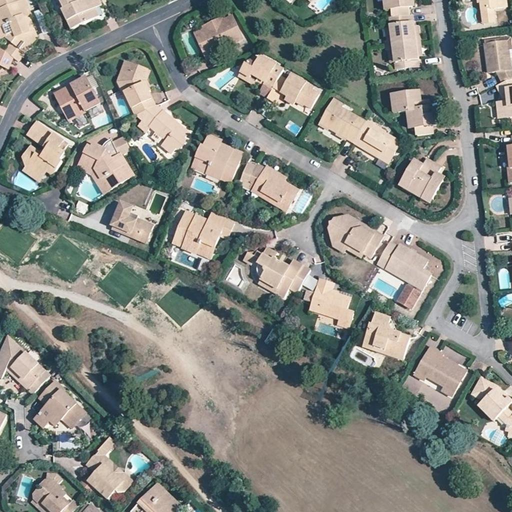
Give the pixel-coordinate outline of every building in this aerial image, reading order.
[(26,10),(29,8),(25,0),(0,0),(0,10),(0,11),(6,23),(4,24),(8,35),(16,32),(18,36),(30,32),(29,29),(33,28),(28,15),(26,10)] [(96,8),(92,0),(81,0),(75,3),(74,0),(62,0),(59,2),(72,30),(100,16),(96,8)] [(389,0),(391,9),(392,9),(393,17),(410,15),(408,7),(412,6),(411,0),(389,0)] [(480,0),(482,6),(484,23),(495,22),(493,9),(507,7),(505,0),(480,0)] [(4,37),(12,43),(26,53),(37,37),(33,28),(29,29),(30,32),(18,36),(16,32),(8,35),(4,24),(6,23),(0,11),(0,10),(0,30),(2,37),(4,37)] [(393,40),(394,50),(397,70),(419,67),(418,56),(414,28),(412,14),(410,15),(393,17),(390,17),(393,40)] [(231,16),(218,22),(224,25),(234,21),(231,16)] [(224,25),(218,22),(208,27),(206,34),(197,39),(207,59),(218,54),(217,51),(242,40),(234,21),(224,25)] [(194,33),(197,39),(206,34),(208,27),(194,33)] [(418,27),(414,28),(418,56),(422,56),(418,27)] [(387,51),(394,50),(393,40),(385,41),(387,51)] [(500,73),(500,79),(503,84),(511,79),(511,64),(509,42),(487,45),(490,74),(500,73)] [(26,53),(12,43),(5,52),(13,58),(19,63),(26,53)] [(0,65),(9,69),(13,58),(5,52),(1,49),(0,51),(0,65)] [(272,93),(281,77),(284,70),(276,66),(261,58),(261,59),(257,67),(250,63),(244,65),(240,73),(257,83),(259,79),(266,83),(264,87),(264,88),(272,93)] [(261,59),(250,63),(257,67),(261,59)] [(122,95),(124,94),(127,92),(122,83),(126,72),(132,74),(134,67),(123,63),(117,83),(122,95)] [(142,83),(143,78),(145,71),(134,67),(132,74),(126,72),(122,83),(127,92),(124,94),(131,109),(150,101),(146,92),(142,83)] [(255,87),(257,83),(240,73),(238,77),(255,87)] [(299,84),(292,79),(290,82),(281,77),(272,93),(266,101),(277,107),(282,97),(303,109),(305,106),(312,111),(321,95),(312,91),(314,88),(301,80),(299,84)] [(60,91),(73,117),(100,105),(87,78),(60,91)] [(257,83),(264,87),(266,83),(259,79),(257,83)] [(511,79),(503,84),(497,87),(501,94),(508,91),(509,103),(505,103),(503,104),(505,119),(511,118),(511,79)] [(68,120),(73,117),(60,91),(54,93),(68,120)] [(508,91),(501,94),(505,103),(509,103),(508,91)] [(414,111),(416,128),(419,127),(420,137),(435,135),(434,126),(437,125),(436,116),(430,117),(429,109),(432,109),(431,101),(422,102),(421,93),(400,96),(402,113),(410,111),(414,111)] [(153,107),(150,101),(131,109),(134,115),(153,107)] [(353,146),(356,142),(366,125),(341,111),(343,108),(334,103),(320,127),(353,146)] [(176,128),(178,125),(157,107),(137,116),(142,120),(138,125),(146,132),(150,127),(166,141),(161,146),(171,154),(176,148),(176,149),(180,149),(184,145),(185,141),(183,139),(188,134),(181,128),(179,130),(176,128)] [(484,109),(485,124),(493,123),(492,108),(484,109)] [(40,175),(48,171),(51,174),(54,173),(62,161),(60,159),(64,153),(61,151),(67,143),(37,122),(28,135),(43,146),(46,148),(41,156),(38,154),(29,147),(23,156),(27,166),(40,175)] [(383,158),(390,163),(398,148),(398,144),(383,136),(384,134),(367,123),(366,125),(356,142),(364,147),(366,153),(375,159),(383,158)] [(209,169),(232,180),(243,155),(226,146),(224,149),(219,147),(221,144),(222,141),(210,135),(204,147),(202,146),(197,157),(201,159),(197,166),(208,171),(209,169)] [(102,176),(110,188),(134,174),(121,153),(130,148),(122,136),(114,141),(111,142),(107,149),(104,147),(97,142),(94,146),(91,144),(86,151),(89,153),(83,161),(96,168),(101,178),(102,176)] [(109,140),(104,147),(107,149),(111,142),(114,141),(112,138),(109,140)] [(353,146),(366,153),(364,147),(356,142),(353,146)] [(43,146),(38,154),(41,156),(46,148),(43,146)] [(103,192),(110,188),(102,176),(101,178),(96,168),(83,161),(89,153),(86,151),(77,164),(91,173),(95,179),(103,192)] [(229,185),(232,180),(209,169),(208,171),(197,166),(201,159),(197,157),(192,167),(229,185)] [(404,183),(433,200),(444,181),(437,177),(441,169),(426,160),(422,168),(415,164),(404,183)] [(280,205),(288,210),(298,194),(283,185),(276,181),(279,177),(268,170),(266,174),(257,168),(248,165),(242,179),(241,180),(250,184),(256,188),(255,190),(264,194),(265,201),(274,206),(280,205)] [(40,181),(48,171),(40,175),(27,166),(24,170),(40,181)] [(285,182),(279,177),(276,181),(283,185),(285,182)] [(430,205),(433,200),(404,183),(400,188),(430,205)] [(253,193),(265,201),(264,194),(255,190),(253,193)] [(133,230),(150,237),(155,226),(139,219),(140,216),(132,213),(129,211),(131,207),(122,203),(113,226),(115,227),(132,234),(133,230)] [(286,214),(288,210),(280,205),(274,206),(286,214)] [(211,248),(215,249),(226,221),(211,215),(208,222),(207,226),(201,223),(202,220),(185,213),(175,239),(198,247),(197,251),(209,255),(211,248)] [(344,243),(364,255),(371,259),(377,248),(370,244),(374,237),(363,230),(360,231),(358,222),(347,216),(334,220),(332,224),(330,224),(331,227),(329,229),(334,246),(344,243)] [(384,237),(358,222),(360,231),(363,230),(374,237),(370,244),(377,248),(384,237)] [(148,243),(150,237),(133,230),(132,234),(115,227),(114,229),(148,243)] [(211,260),(215,249),(211,248),(209,255),(197,251),(198,247),(175,239),(173,244),(211,260)] [(362,258),(364,255),(344,243),(334,246),(335,247),(344,253),(346,249),(362,258)] [(388,270),(389,270),(392,263),(400,267),(396,274),(412,283),(409,288),(422,295),(425,290),(433,276),(424,271),(429,262),(401,245),(399,248),(390,243),(378,264),(388,270)] [(277,262),(276,260),(274,259),(277,254),(268,249),(264,256),(258,252),(249,253),(244,261),(251,265),(257,268),(257,269),(257,271),(257,272),(257,274),(258,275),(259,276),(260,277),(261,278),(263,278),(261,281),(277,290),(275,293),(284,299),(290,289),(298,293),(310,271),(294,261),(290,268),(284,264),(281,264),(280,266),(277,263),(277,262)] [(389,270),(396,274),(400,267),(392,263),(389,270)] [(259,284),(275,293),(277,290),(261,281),(259,284)] [(343,317),(342,320),(340,326),(350,330),(355,315),(348,313),(351,300),(333,294),(336,285),(322,281),(313,307),(323,310),(322,313),(335,318),(335,314),(343,317)] [(413,310),(422,295),(409,288),(400,303),(413,310)] [(306,290),(303,299),(310,301),(313,292),(306,290)] [(371,325),(368,336),(378,339),(376,345),(396,351),(395,355),(404,358),(404,357),(402,353),(405,345),(409,343),(411,338),(392,332),(389,326),(391,320),(377,315),(374,326),(371,325)] [(403,360),(404,358),(395,355),(396,351),(376,345),(378,339),(368,336),(364,348),(403,360)] [(38,380),(43,385),(51,376),(9,337),(0,357),(0,374),(5,376),(11,367),(17,366),(28,377),(24,381),(32,387),(38,380)] [(443,357),(444,355),(431,348),(415,376),(425,381),(429,375),(447,385),(443,392),(453,397),(463,380),(455,375),(459,367),(443,357)] [(11,367),(24,381),(28,377),(17,366),(11,367)] [(510,431),(511,431),(511,412),(508,409),(511,405),(511,400),(510,398),(506,401),(502,396),(505,393),(499,387),(483,377),(473,395),(484,402),(490,409),(487,411),(494,422),(497,420),(504,429),(505,431),(510,431)] [(37,392),(43,385),(38,380),(32,387),(37,392)] [(66,417),(76,426),(87,415),(63,393),(65,391),(56,382),(43,396),(52,403),(48,408),(42,414),(51,422),(56,416),(62,422),(63,421),(66,417)] [(39,400),(48,408),(52,403),(43,396),(39,400)] [(492,423),(494,422),(487,411),(490,409),(484,402),(479,405),(492,423)] [(45,429),(51,422),(42,414),(35,421),(45,429)] [(56,428),(62,422),(56,416),(51,422),(56,428)] [(72,430),(76,426),(66,417),(63,421),(72,430)] [(101,460),(105,455),(117,443),(111,438),(99,450),(100,451),(88,465),(97,473),(99,475),(98,477),(93,478),(89,481),(108,499),(116,491),(118,493),(123,494),(125,493),(134,483),(124,473),(106,474),(106,465),(101,460)] [(124,473),(105,455),(101,460),(106,465),(106,474),(124,473)] [(74,511),(80,506),(73,500),(70,504),(63,498),(66,494),(62,490),(64,489),(58,484),(62,480),(57,474),(55,474),(54,480),(47,480),(42,485),(45,489),(44,490),(39,490),(35,495),(35,499),(41,504),(45,505),(52,511),(51,511),(74,511)] [(158,484),(155,488),(178,509),(175,511),(181,511),(185,509),(158,484)] [(175,511),(178,509),(155,488),(139,504),(146,510),(144,511),(175,511)]
